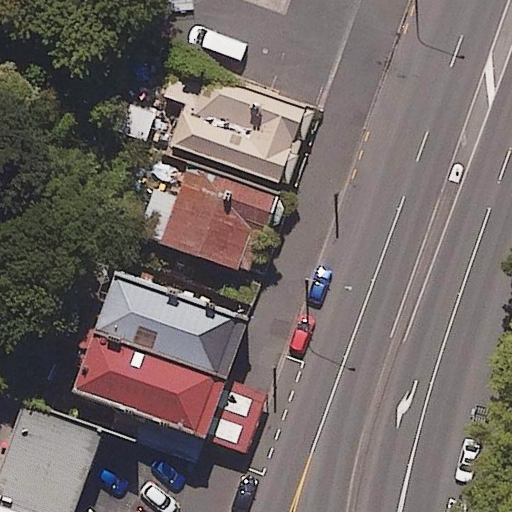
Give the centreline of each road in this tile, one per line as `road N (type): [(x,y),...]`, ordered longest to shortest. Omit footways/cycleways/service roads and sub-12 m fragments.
road 1 (secondary): [(329,403),(473,0)]
road 2 (secondary): [(511,146),(418,423)]
road 3 (secondary): [(269,511),(293,449),(329,403)]
